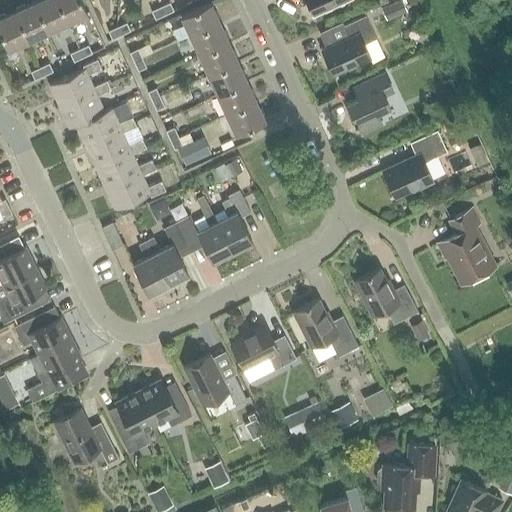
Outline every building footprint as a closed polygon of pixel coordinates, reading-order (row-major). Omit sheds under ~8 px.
[(56,0),(37,0),(34,2),(47,31),(67,22),(56,0)] [(80,0),(56,0),(67,22),(87,13),(80,0)] [(306,0),(314,15),(347,0),(306,0)] [(387,19),(406,10),(401,0),(396,0),(381,7),(387,19)] [(34,2),(14,11),(27,40),(47,31),(34,2)] [(210,2),(181,15),(190,35),(219,21),(210,2)] [(173,11),(170,3),(160,7),(164,15),(173,11)] [(164,15),(160,7),(151,12),(155,19),(164,15)] [(14,11),(0,17),(0,33),(7,49),(27,40),(14,11)] [(333,75),(370,58),(364,44),(376,38),(366,15),(344,25),(349,36),(321,49),(333,75)] [(219,21),(190,35),(199,55),(228,41),(219,21)] [(130,31),(126,23),(117,27),(121,35),(130,31)] [(121,35),(117,27),(108,31),(112,39),(121,35)] [(228,41),(199,55),(208,74),(237,61),(228,41)] [(92,53),(88,45),(79,49),(83,57),(92,53)] [(83,57),(79,49),(70,53),(74,61),(83,57)] [(137,49),(129,53),(134,62),(142,58),(137,49)] [(142,58),(134,62),(138,71),(146,67),(142,58)] [(84,68),(49,84),(59,105),(95,89),(93,86),(88,74),(102,68),(97,59),(82,65),(84,68)] [(237,61),(208,74),(217,94),(247,81),(237,61)] [(53,71),(49,63),(40,67),(44,75),(53,71)] [(44,75),(40,67),(31,71),(34,79),(44,75)] [(384,95),(393,91),(384,72),(360,84),(365,95),(347,103),(361,133),(381,123),(376,112),(389,106),(384,95)] [(95,89),(59,105),(69,127),(76,124),(104,111),(104,110),(98,95),(112,89),(107,80),(93,86),(95,89)] [(247,81),(217,94),(227,114),(256,101),(247,81)] [(160,97),(156,88),(148,92),(152,101),(160,97)] [(164,106),(160,97),(152,101),(156,110),(164,106)] [(256,101),(227,114),(236,134),(265,121),(256,101)] [(104,111),(76,124),(86,146),(121,129),(122,132),(136,126),(132,116),(118,122),(111,107),(104,110),(104,111)] [(178,136),(173,127),(166,131),(170,140),(178,136)] [(121,129),(86,146),(96,167),(131,151),(132,154),(146,147),(142,138),(128,144),(122,132),(121,129)] [(424,162),(447,151),(437,130),(410,142),(416,155),(386,169),(398,195),(419,185),(421,188),(433,182),(424,162)] [(178,136),(170,140),(174,149),(179,147),(182,145),(178,136)] [(212,151),(205,136),(182,145),(179,147),(186,163),(212,151)] [(131,151),(96,167),(105,188),(141,172),(142,175),(156,168),(151,159),(138,165),(132,154),(131,151)] [(235,158),(223,165),(231,177),(242,170),(235,158)] [(141,172),(105,188),(115,209),(149,194),(151,196),(166,190),(175,186),(171,178),(162,182),(161,180),(147,187),(142,175),(141,172)] [(216,220),(232,252),(252,241),(240,217),(250,212),(239,189),(228,195),(229,198),(222,201),(228,214),(216,220)] [(0,195),(0,212),(3,218),(12,213),(5,198),(2,200),(0,195)] [(232,252),(216,220),(203,195),(196,198),(209,224),(197,230),(189,215),(176,221),(188,244),(200,238),(213,262),(232,252)] [(165,221),(180,216),(173,196),(158,201),(165,221)] [(462,282),(490,268),(482,252),(486,250),(474,226),(480,223),(472,208),(450,219),(457,233),(438,243),(445,258),(448,256),(462,282)] [(112,221),(101,226),(111,250),(123,244),(112,221)] [(176,250),(188,244),(176,221),(164,228),(172,243),(160,249),(153,236),(146,240),(168,284),(188,274),(176,250)] [(0,279),(2,284),(36,267),(25,246),(16,251),(10,240),(0,245),(0,279)] [(148,294),(168,284),(146,240),(139,244),(145,257),(133,263),(148,294)] [(37,293),(46,288),(36,267),(2,284),(9,297),(1,301),(10,319),(42,303),(39,298),(37,293)] [(393,323),(418,310),(404,284),(391,290),(380,268),(353,281),(371,316),(386,309),(393,323)] [(338,356),(358,345),(342,315),(330,321),(318,299),(292,312),(310,347),(328,338),(338,356)] [(38,354),(71,337),(61,316),(28,333),(22,322),(14,326),(23,345),(31,341),(38,354)] [(423,320),(411,326),(419,340),(430,335),(423,320)] [(274,369),(296,357),(284,334),(273,340),(265,326),(230,344),(242,367),(267,354),(274,369)] [(27,404),(66,384),(64,380),(84,370),(79,360),(82,358),(71,337),(38,354),(44,367),(36,371),(41,381),(26,389),(29,394),(23,397),(27,404)] [(38,354),(30,358),(36,371),(44,367),(38,354)] [(235,404),(246,399),(233,374),(223,379),(210,354),(183,368),(202,404),(228,390),(235,404)] [(171,425),(191,415),(180,393),(170,398),(160,379),(138,391),(154,423),(166,417),(171,425)] [(142,429),(154,423),(138,391),(116,402),(125,420),(115,426),(129,452),(149,442),(142,429)] [(14,394),(0,401),(0,405),(3,412),(19,404),(14,394)] [(319,401),(284,417),(293,438),(328,422),(319,401)] [(338,428),(357,418),(349,402),(330,412),(338,428)] [(395,408),(399,415),(413,408),(407,402),(395,408)] [(107,463),(118,457),(104,428),(93,434),(80,408),(54,421),(74,461),(100,448),(107,463)] [(253,413),(247,416),(249,421),(256,418),(253,413)] [(249,421),(244,424),(252,439),(257,436),(263,433),(256,418),(249,421)] [(263,433),(257,436),(262,445),(268,442),(263,433)] [(446,435),(445,442),(450,447),(457,445),(459,438),(453,433),(446,435)] [(409,443),(408,465),(383,463),(383,468),(381,468),(378,470),(377,481),(380,484),(382,484),(382,489),(385,489),(384,505),(414,507),(415,482),(418,482),(419,473),(433,474),(435,444),(409,443)] [(118,457),(107,463),(109,467),(120,462),(118,457)] [(219,462),(204,469),(213,488),(227,481),(219,462)] [(511,492),(511,473),(505,470),(497,489),(511,495),(511,492)] [(446,511),(496,511),(502,499),(485,491),(486,490),(462,479),(446,511)] [(167,493),(163,486),(148,494),(151,501),(157,511),(158,511),(173,504),(167,493)] [(354,511),(362,509),(354,486),(342,490),(344,497),(319,505),(321,511),(354,511)] [(245,499),(239,502),(243,510),(249,507),(245,499)]
